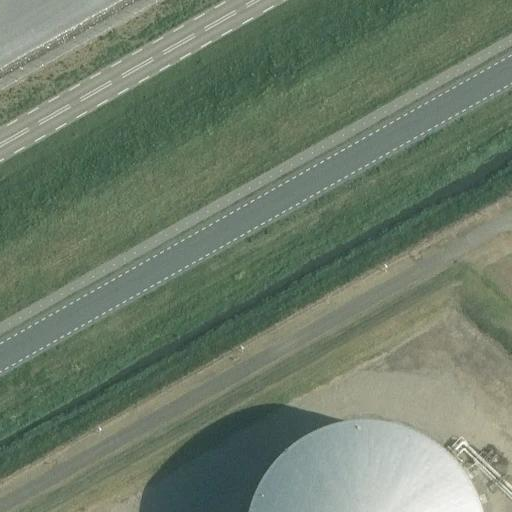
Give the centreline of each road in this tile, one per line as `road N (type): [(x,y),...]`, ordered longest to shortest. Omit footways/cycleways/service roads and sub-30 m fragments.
road 1 (unclassified): [(0,356),(511,69)]
road 2 (unclassified): [(0,145),(257,0)]
